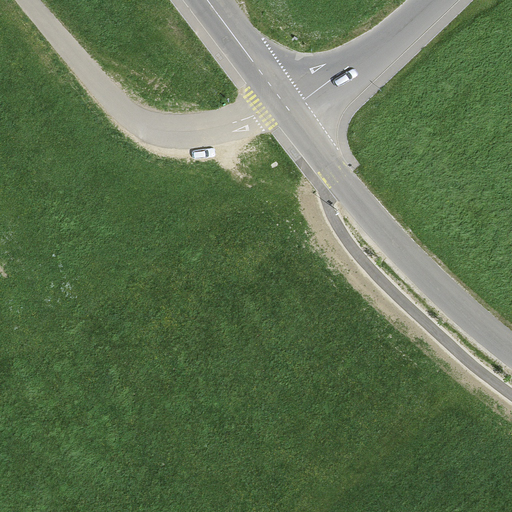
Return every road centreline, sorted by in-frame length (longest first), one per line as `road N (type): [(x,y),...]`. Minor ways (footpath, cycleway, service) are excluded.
road 1 (unclassified): [(283,111),(446,291),(511,349)]
road 2 (unclassified): [(52,0),(177,134),(283,111)]
road 3 (unclassified): [(283,111),(364,58),(430,0)]
road 4 (unclassified): [(202,0),(283,111)]
